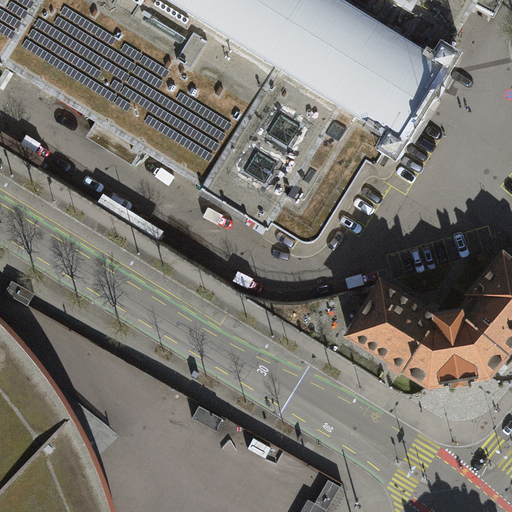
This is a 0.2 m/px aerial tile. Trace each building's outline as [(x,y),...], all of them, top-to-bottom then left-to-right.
[(0,0),(0,75),(7,64),(310,249),(366,164),(375,170),(386,151),(396,156),(456,56),(448,49),(458,32),(454,30),(472,0),(474,0),(476,2),(475,5),(492,15),(500,0),(0,0)] [(461,312),(435,316),(381,282),(348,336),(396,365),(429,385),(489,376),(508,354),(507,353),(511,347),(511,262),(503,255),(470,295),(473,297),(461,312)] [(0,511),(111,511),(108,500),(75,422),(27,350),(0,322),(0,511)] [(191,419),(213,431),(221,418),(200,405),(191,419)] [(235,446),(253,460),(244,471),(257,481),(280,451),(249,428),(235,446)] [(308,499),(301,511),(326,511),(341,487),(329,480),(315,503),(308,499)]
